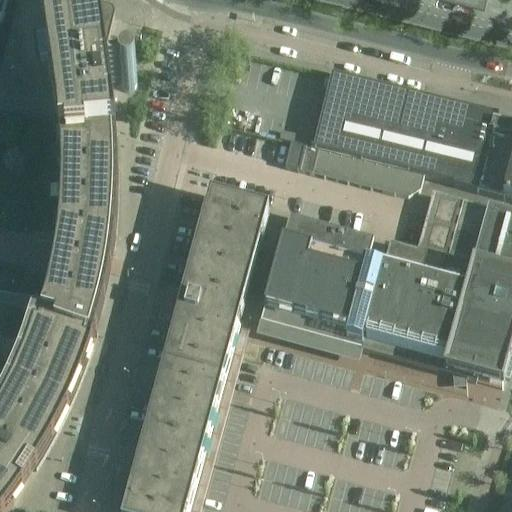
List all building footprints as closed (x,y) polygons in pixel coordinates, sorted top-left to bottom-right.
[(0,511),(10,511),(22,496),(36,474),(53,445),(68,415),(81,385),(93,353),(96,340),(97,338),(103,315),(108,291),(112,268),(116,244),(118,211),(118,178),(117,146),(113,113),(107,70),(106,62),(115,25),(115,24),(115,23),(115,22),(114,21),(114,20),(113,19),(112,18),(111,18),(111,17),(109,17),(99,14),(97,1),(96,0),(88,0),(70,7),(40,0),(20,0),(21,0),(20,1),(20,2),(0,83),(0,115),(45,127),(45,133),(45,134),(47,149),(49,178),(48,207),(46,236),(46,237),(60,238),(58,249),(57,258),(54,279),(47,307),(43,322),(43,323),(39,335),(35,334),(23,369),(7,402),(0,415),(0,511)] [(0,0),(0,38),(9,0),(0,0)] [(318,154),(331,157),(342,160),(354,163),(365,166),(377,169),(389,172),(400,175),(423,180),(454,188),(454,190),(511,205),(511,131),(496,128),(498,120),(332,79),(314,153),(318,154)] [(291,147),(285,172),(300,175),(306,151),(291,147)] [(312,178),(318,154),(314,153),(306,151),(300,175),(312,178)] [(312,178),(324,181),(331,157),(318,154),(312,178)] [(342,160),(331,157),(324,181),(336,184),(342,160)] [(342,160),(336,184),(347,187),(354,163),(342,160)] [(359,190),(365,166),(354,163),(347,187),(359,190)] [(377,169),(365,166),(359,190),(371,192),(377,169)] [(389,172),(377,169),(371,192),(382,195),(389,172)] [(389,172),(382,195),(394,198),(400,175),(389,172)] [(400,175),(394,198),(408,202),(420,195),(423,180),(400,175)] [(125,511),(193,511),(242,334),(237,333),(241,321),(241,319),(269,215),(210,199),(181,305),(182,305),(164,370),(163,369),(150,396),(151,396),(157,398),(143,448),(142,447),(129,474),(132,475),(136,476),(125,511)] [(261,324),(261,327),(345,350),(346,345),(362,350),(361,354),(362,355),(452,380),(453,388),(465,387),(466,391),(467,391),(466,384),(476,387),(477,381),(489,384),(495,363),(496,363),(511,304),(511,221),(433,200),(427,219),(420,248),(418,255),(390,248),(383,274),(366,269),(374,243),(361,240),(357,239),(289,221),(261,324)] [(0,415),(7,402),(23,369),(35,334),(39,335),(43,323),(43,322),(28,318),(0,310),(0,415)]
